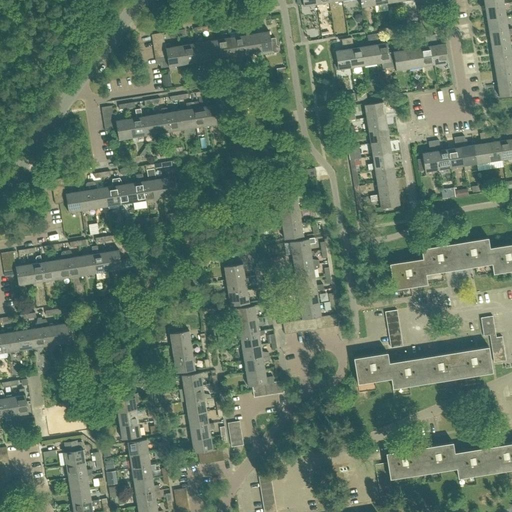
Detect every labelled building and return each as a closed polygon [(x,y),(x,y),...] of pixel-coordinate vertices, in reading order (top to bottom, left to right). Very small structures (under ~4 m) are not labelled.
[(486,19),(506,16),(504,4),(484,7),(486,19)] [(488,32),(508,29),(506,16),(486,19),(488,32)] [(490,45),(510,42),(509,35),(511,34),(511,28),(508,29),(488,32),(490,45)] [(270,38),(269,31),(255,33),(259,52),(271,50),(274,52),(279,51),(281,49),(280,46),(278,44),(277,37),(270,38)] [(230,37),(233,56),(246,54),(242,35),(237,36),(237,32),(229,33),(230,37)] [(246,54),(259,52),(255,33),(242,35),(246,54)] [(378,40),(377,33),(372,34),(377,64),(382,63),(383,69),(395,67),(393,52),(388,53),(387,43),(376,44),(375,40),(378,40)] [(364,66),(377,64),(372,34),(367,35),(368,42),(371,41),(371,45),(361,47),(364,66)] [(422,67),(434,65),(430,35),(425,36),(426,43),(429,42),(429,46),(419,48),(422,67)] [(430,35),(434,65),(447,63),(444,44),(434,45),(433,41),(436,41),(434,35),(430,35)] [(220,59),(233,56),(230,37),(217,39),(220,59)] [(338,70),(351,68),(346,38),(342,39),(343,45),(345,45),(346,49),(335,51),(337,64),(338,70)] [(364,66),(361,47),(350,49),(350,44),(352,44),(351,38),(346,38),(351,68),(364,66)] [(207,61),(220,59),(217,39),(204,41),(207,61)] [(396,71),(409,69),(404,39),(399,40),(400,47),(403,46),(403,50),(393,52),(395,67),(396,71)] [(422,67),(419,48),(408,49),(407,46),(410,45),(409,39),(404,39),(409,69),(422,67)] [(194,63),(207,61),(204,41),(191,43),(194,63)] [(510,42),(490,45),(492,58),(511,55),(511,49),(510,42)] [(182,65),(179,45),(171,47),(171,45),(169,43),(165,44),(165,45),(166,51),(167,57),(155,58),(156,64),(160,64),(161,68),(182,65)] [(182,65),(194,63),(191,43),(179,45),(182,65)] [(495,71),(511,67),(511,56),(511,55),(492,58),(495,71)] [(511,67),(495,71),(497,84),(511,81),(511,67)] [(511,81),(497,84),(499,97),(511,94),(511,81)] [(355,94),(341,96),(342,102),(356,100),(355,94)] [(209,125),(206,106),(198,107),(197,101),(192,102),(196,127),(209,125)] [(366,118),(385,115),(383,101),(364,105),(366,118)] [(183,129),(196,127),(192,102),(187,102),(188,108),(180,110),(183,129)] [(222,123),(219,103),(206,106),(209,125),(222,123)] [(157,133),(170,131),(166,107),(161,108),(162,113),(154,114),(157,133)] [(183,129),(180,110),(167,112),(166,107),(170,131),(183,129)] [(141,116),(142,116),(140,109),(135,109),(136,117),(129,118),(132,137),(144,135),(141,116)] [(144,135),(157,133),(154,114),(142,116),(141,116),(144,135)] [(368,131),(387,128),(385,115),(366,118),(368,131)] [(119,139),(132,137),(129,118),(116,120),(116,123),(117,129),(119,139)] [(370,143),(389,140),(387,128),(368,131),(370,143)] [(502,160),(511,158),(511,141),(510,128),(505,129),(506,135),(509,135),(510,139),(499,141),(502,160)] [(502,160),(499,141),(488,142),(488,138),(490,138),(489,131),(484,132),(489,162),(502,160)] [(476,164),(489,162),(484,132),(480,133),(481,139),(483,139),(484,143),(473,145),(476,164)] [(450,168),(463,166),(459,136),(454,137),(455,143),(458,143),(458,147),(447,149),(450,168)] [(476,164),(473,145),(466,146),(465,142),(464,142),(463,136),(459,136),(463,166),(476,164)] [(372,156),(391,153),(389,140),(370,143),(372,156)] [(425,172),(438,170),(433,140),(428,141),(429,148),(430,152),(421,153),(422,159),(424,171),(425,172)] [(450,168),(447,149),(437,151),(436,147),(439,146),(438,140),(433,140),(438,170),(450,168)] [(374,169),(393,166),(391,153),(372,156),(373,163),(368,164),(369,169),(374,169)] [(418,172),(424,171),(422,159),(416,160),(418,172)] [(376,182),(395,179),(393,166),(374,169),(376,182)] [(148,180),(143,181),(146,200),(158,198),(155,179),(154,168),(147,170),(148,180)] [(300,178),(314,176),(316,176),(314,168),(299,170),(300,178)] [(133,202),(146,200),(142,175),(136,176),(137,182),(130,183),(133,202)] [(155,179),(158,198),(171,196),(168,177),(155,179)] [(107,206),(120,204),(116,178),(112,179),(112,186),(104,187),(107,206)] [(133,202),(130,183),(122,184),(119,178),(116,178),(120,204),(133,202)] [(378,195),(397,192),(395,179),(376,182),(378,195)] [(107,206),(104,187),(96,188),(96,184),(95,183),(94,182),(92,181),(90,182),(94,208),(107,206)] [(81,210),(94,208),(90,182),(88,182),(87,183),(86,184),(86,186),(86,190),(78,191),(81,210)] [(68,212),(81,210),(78,191),(65,193),(66,196),(67,202),(68,212)] [(397,192),(378,195),(370,196),(371,202),(379,201),(380,208),(399,205),(397,192)] [(280,213),(299,210),(297,196),(278,200),(280,213)] [(282,226),(301,222),(299,210),(280,213),(282,226)] [(306,222),(301,222),(282,226),(284,239),(303,236),(302,227),(306,227),(306,222)] [(475,266),(491,263),(489,247),(488,237),(454,242),(458,268),(471,266),(475,266)] [(314,238),(289,242),(291,254),(311,251),(310,245),(315,245),(314,238)] [(425,273),(445,270),(458,268),(454,242),(420,248),(422,258),(425,274),(425,273)] [(511,269),(511,243),(489,247),(491,263),(493,273),(510,270),(511,269)] [(108,271),(105,251),(97,253),(96,245),(91,246),(92,253),(96,273),(108,271)] [(105,251),(108,271),(121,269),(118,249),(105,251)] [(57,279),(70,277),(66,250),(63,251),(62,251),(61,253),(61,254),(62,258),(54,259),(57,279)] [(83,275),(80,255),(72,257),(71,253),(71,251),(69,250),(68,250),(66,250),(70,277),(83,275)] [(293,267),(319,263),(319,260),(312,259),(311,251),(291,254),(293,267)] [(83,275),(96,273),(92,253),(80,255),(83,275)] [(44,281),(41,261),(40,255),(38,255),(37,256),(35,257),(35,258),(36,262),(28,263),(31,283),(44,281)] [(416,285),(427,283),(425,273),(425,274),(422,258),(410,260),(389,263),(393,289),(416,285)] [(44,281),(57,279),(54,259),(41,261),(44,281)] [(18,285),(31,283),(28,263),(15,266),(16,269),(16,275),(18,285)] [(225,279),(245,276),(243,263),(223,266),(225,279)] [(295,280),(315,277),(314,269),(320,267),(319,263),(293,267),(295,280)] [(228,292),(247,289),(245,276),(225,279),(228,292)] [(315,277),(295,280),(298,293),(317,290),(323,289),(322,284),(316,285),(315,277)] [(247,289),(228,292),(230,305),(249,302),(247,289)] [(319,303),(317,290),(298,293),(300,306),(319,303)] [(319,303),(300,306),(302,319),(321,316),(319,303)] [(237,321),(257,318),(255,305),(235,308),(237,321)] [(37,318),(35,327),(29,328),(32,348),(45,345),(41,317),(37,318)] [(58,343),(55,324),(48,325),(47,320),(45,319),(42,319),(42,317),(41,317),(45,345),(58,343)] [(259,331),(257,318),(237,321),(239,334),(259,331)] [(55,324),(58,343),(71,341),(68,322),(55,324)] [(20,350),(32,348),(29,328),(16,330),(20,350)] [(7,352),(20,350),(16,330),(4,332),(7,352)] [(171,346),(191,343),(189,330),(169,333),(171,346)] [(241,347),(261,344),(259,335),(260,335),(264,333),(263,330),(259,331),(239,334),(241,347)] [(173,359),(193,356),(191,343),(171,346),(173,359)] [(243,360),(269,356),(268,352),(263,351),(262,352),(261,344),(241,347),(243,360)] [(455,351),(459,377),(475,374),(492,371),(488,346),(487,346),(477,347),(474,348),(455,351)] [(442,379),(459,377),(455,351),(438,354),(421,356),(425,382),(442,379)] [(356,377),(357,383),(374,380),(390,378),(391,378),(388,362),(387,352),(376,353),(373,354),(354,357),(353,357),(356,377)] [(193,356),(173,359),(176,372),(195,369),(193,356)] [(245,372),(265,369),(263,361),(264,361),(269,360),(269,356),(243,360),(245,372)] [(390,378),(392,387),(409,385),(425,382),(421,356),(408,358),(388,362),(391,378),(390,378)] [(265,369),(245,372),(247,386),(273,382),(273,376),(266,377),(265,369)] [(183,388),(202,385),(200,372),(181,375),(183,388)] [(185,401),(204,398),(202,385),(183,388),(185,401)] [(19,389),(20,395),(12,396),(15,415),(28,413),(25,394),(24,388),(19,389)] [(15,415),(12,396),(5,397),(4,394),(2,390),(0,390),(0,404),(2,417),(15,415)] [(117,413),(137,410),(135,397),(115,400),(117,413)] [(187,414),(206,411),(204,398),(185,401),(187,414)] [(119,426),(139,423),(137,410),(117,413),(119,426)] [(189,427),(208,424),(206,411),(187,414),(189,427)] [(139,423),(119,426),(121,439),(141,436),(139,423)] [(191,440),(211,436),(209,429),(214,429),(213,423),(208,424),(189,427),(191,440)] [(193,452),(213,449),(211,436),(191,440),(193,452)] [(129,455),(148,452),(146,439),(127,442),(129,455)] [(66,465),(85,462),(83,449),(76,450),(74,441),(63,442),(64,452),(66,465)] [(454,452),(452,442),(442,444),(439,444),(419,447),(423,473),(440,470),(456,467),(454,452)] [(487,447),(491,472),(508,469),(511,468),(511,442),(501,444),(496,445),(487,447)] [(407,475),(423,473),(419,447),(397,451),(385,453),(389,478),(407,475)] [(475,474),(491,472),(487,447),(476,448),(473,449),(454,452),(456,467),(456,470),(457,477),(475,474)] [(131,468),(150,465),(148,452),(129,455),(131,468)] [(113,460),(104,461),(105,469),(114,468),(113,460)] [(68,478),(92,474),(91,468),(86,469),(85,462),(66,465),(68,478)] [(133,481),(153,478),(150,465),(131,468),(133,481)] [(70,491),(89,488),(87,475),(92,474),(68,478),(70,491)] [(135,494),(159,490),(158,485),(154,485),(153,478),(133,481),(135,494)] [(118,494),(125,493),(124,485),(117,486),(118,494)] [(109,488),(110,497),(118,496),(117,487),(109,488)] [(72,504),(91,501),(89,488),(70,491),(72,504)] [(137,506),(157,503),(155,496),(160,495),(159,490),(135,494),(137,506)] [(91,501),(72,504),(73,511),(93,511),(92,505),(97,505),(98,504),(99,503),(99,501),(98,499),(91,501)] [(162,511),(162,510),(158,511),(157,503),(137,506),(138,511),(162,511)]
